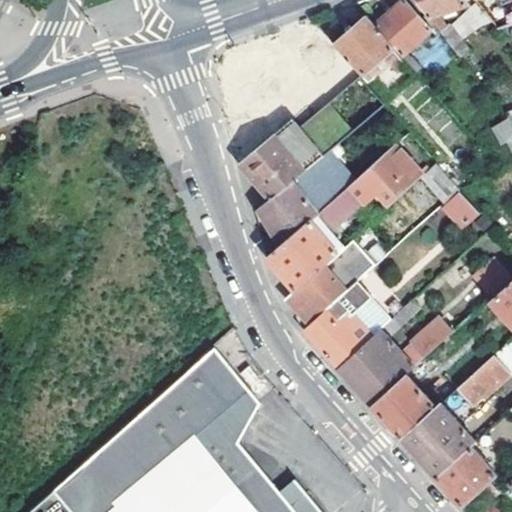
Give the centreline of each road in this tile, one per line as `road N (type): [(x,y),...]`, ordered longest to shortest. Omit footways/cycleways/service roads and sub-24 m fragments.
road 1 (residential): [(171,47),(278,349),(423,506)]
road 2 (secondary): [(13,80),(171,47)]
